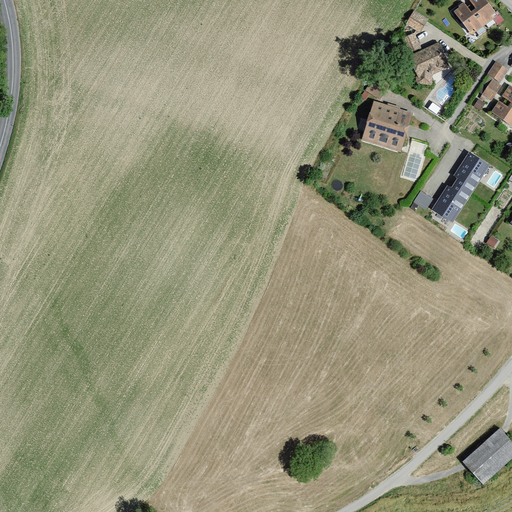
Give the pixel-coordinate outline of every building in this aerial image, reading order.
[(454,11),(472,35),(498,16),(485,0),(470,0),(477,8),(472,12),(465,3),(454,11)] [(406,25),(422,34),(430,20),(414,11),(406,25)] [(423,49),(416,33),(401,39),(420,84),(433,86),(434,76),(451,68),(440,42),(423,49)] [(509,70),(495,61),(487,73),(493,77),(482,94),(491,100),(502,85),(500,84),(509,70)] [(365,91),(380,100),(389,86),(374,77),(365,91)] [(511,88),(511,87),(504,97),(511,102),(508,106),(499,100),(489,115),(511,128),(511,88)] [(362,141),(399,152),(412,113),(375,101),(362,141)] [(432,209),(453,223),(491,165),(470,152),(432,209)] [(420,190),(414,202),(426,209),(433,197),(420,190)] [(485,248),(494,254),(503,240),(493,235),(485,248)] [(511,441),(504,433),(500,428),(462,460),(467,465),(483,484),(511,459),(511,441)]
